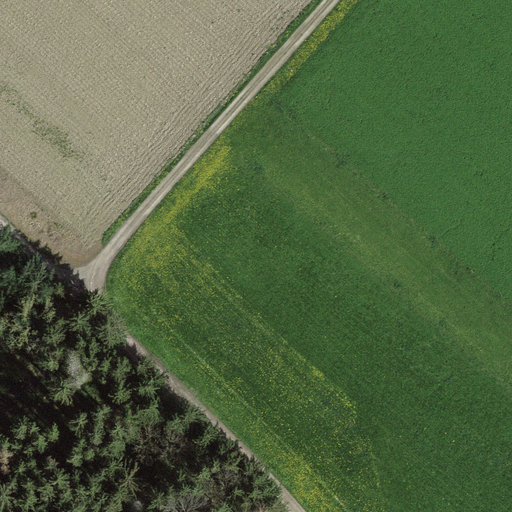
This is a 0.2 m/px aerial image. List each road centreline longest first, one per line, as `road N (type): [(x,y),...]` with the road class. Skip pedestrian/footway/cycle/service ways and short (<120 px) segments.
road 1 (track): [(74,290),(327,0)]
road 2 (track): [(296,511),(74,290)]
